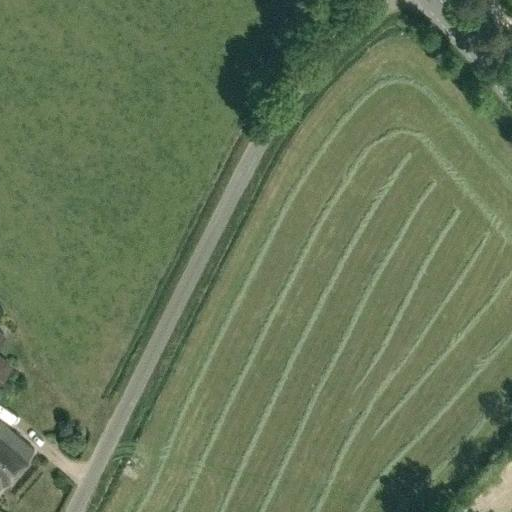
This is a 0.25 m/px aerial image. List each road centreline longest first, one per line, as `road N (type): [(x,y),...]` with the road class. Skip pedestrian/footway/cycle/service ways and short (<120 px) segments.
road 1 (unclassified): [(72,511),(269,119),(385,0)]
road 2 (unclassified): [(511,111),(415,0)]
